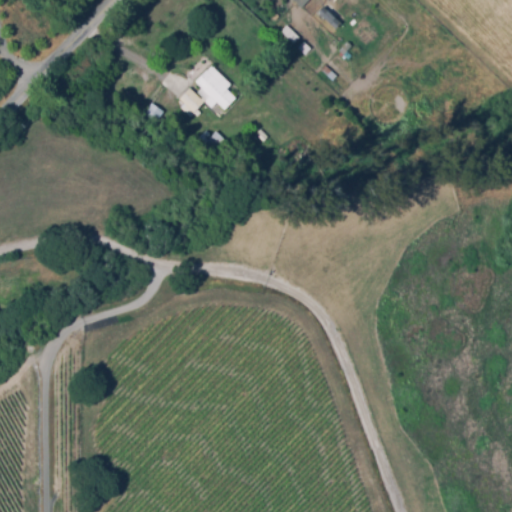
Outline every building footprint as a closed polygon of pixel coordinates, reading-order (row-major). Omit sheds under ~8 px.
[(339,22),(322,6),(316,11),(333,28),(339,22)] [(284,22),(298,34),(292,40),(279,28),(284,22)] [(301,39),(309,45),(304,52),(295,45),(301,39)] [(191,75),(208,61),(228,79),(224,84),(234,93),(222,107),(214,99),(209,104),(197,93),(202,87),(200,85),(198,83),(191,75)] [(188,86),(200,97),(189,110),(177,99),(188,86)] [(147,96),(159,106),(153,113),(142,103),(147,96)] [(204,142),(215,152),(225,141),(214,131),(204,142)]
